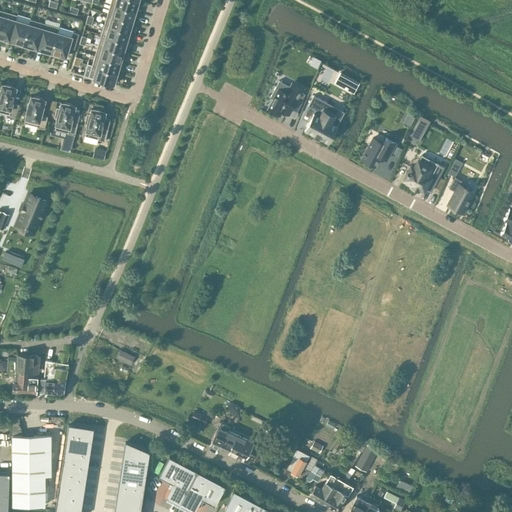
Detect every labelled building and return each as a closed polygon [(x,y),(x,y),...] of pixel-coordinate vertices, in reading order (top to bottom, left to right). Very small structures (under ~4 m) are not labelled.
[(135,11),(138,0),(137,0),(111,0),(110,3),(135,11)] [(107,13),(132,21),(135,11),(110,3),(107,13)] [(17,15),(3,11),(0,19),(0,37),(2,38),(4,39),(4,38),(8,39),(8,41),(9,41),(15,20),(16,20),(17,15)] [(107,13),(104,24),(129,31),(130,31),(130,29),(132,22),(133,21),(132,21),(107,13)] [(37,49),(44,23),(30,19),(29,24),(23,44),(30,46),(32,47),(32,46),(36,48),(36,49),(37,49)] [(16,42),(23,44),(29,24),(16,20),(15,20),(9,41),(10,40),(14,41),(14,42),(16,42)] [(44,50),(51,52),(57,32),(59,27),(44,23),(37,49),(38,48),(42,50),(44,51),(44,50)] [(129,32),(129,31),(104,24),(101,34),(126,42),(127,40),(129,33),(129,34),(129,32)] [(57,32),(51,52),(58,54),(58,55),(60,55),(65,57),(69,46),(74,48),(79,33),(73,32),(71,36),(57,32)] [(101,34),(98,44),(123,52),(126,42),(101,34)] [(95,55),(120,62),(123,52),(98,44),(95,55)] [(92,65),(117,73),(120,62),(95,55),(92,65)] [(89,76),(114,83),(117,73),(92,65),(89,76)] [(340,72),(335,82),(353,91),(358,82),(340,72)] [(0,111),(9,114),(16,116),(19,104),(12,102),(16,87),(14,87),(14,86),(12,85),(12,86),(6,84),(5,84),(2,84),(1,89),(0,89),(0,111)] [(273,98),(268,107),(280,114),(282,110),(283,111),(284,110),(287,111),(286,112),(288,113),(291,108),(297,111),(302,100),(301,100),(305,94),(290,86),(286,92),(275,86),(270,96),(273,98)] [(315,109),(304,129),(314,134),(313,135),(314,135),(318,137),(317,137),(318,138),(318,137),(328,142),(341,118),(335,115),(339,108),(313,94),(308,105),(315,109)] [(37,126),(44,128),(47,116),(41,114),(45,99),(42,99),(43,98),(41,97),(41,98),(35,96),(34,96),(33,96),(31,96),(30,101),(29,101),(28,102),(29,103),(27,111),(26,111),(26,112),(27,112),(24,122),(37,126)] [(57,118),(54,129),(67,132),(67,133),(75,134),(78,122),(71,121),(75,106),(73,105),(73,104),(71,104),(65,102),(64,102),(64,103),(61,102),(60,107),(59,107),(59,108),(57,108),(55,117),(57,117),(56,118),(57,118)] [(97,139),(105,141),(108,128),(101,127),(105,112),(103,111),(103,110),(102,110),(101,110),(95,109),(96,108),(94,108),(94,109),(91,108),(90,114),(89,113),(89,115),(87,114),(85,123),(87,123),(86,124),(87,125),(85,135),(98,138),(97,139)] [(419,119),(410,135),(418,139),(427,123),(419,119)] [(383,142),(373,137),(361,158),(375,165),(380,155),(386,159),(395,142),(386,137),(383,142)] [(397,145),(393,152),(398,155),(402,148),(397,145)] [(406,173),(403,178),(412,183),(411,185),(418,188),(419,187),(424,189),(427,183),(433,186),(444,166),(438,163),(438,162),(436,161),(436,162),(422,154),(419,159),(418,159),(417,161),(414,167),(411,165),(408,171),(407,170),(406,172),(406,173)] [(451,167),(448,173),(455,176),(457,171),(451,167)] [(447,204),(462,212),(473,191),(467,188),(468,187),(466,186),(465,187),(460,184),(462,180),(455,176),(448,188),(455,191),(447,204)] [(441,177),(435,187),(440,189),(444,178),(441,177)] [(47,200),(29,193),(25,203),(24,203),(21,210),(22,211),(17,221),(36,229),(47,200)] [(511,209),(509,208),(503,219),(508,221),(507,223),(506,222),(500,233),(509,238),(508,239),(511,241),(511,209)] [(0,227),(3,228),(9,214),(0,210),(0,227)] [(5,251),(2,258),(20,266),(23,258),(17,256),(14,255),(5,251)] [(39,391),(63,393),(69,363),(67,363),(68,353),(60,352),(59,362),(46,360),(44,378),(41,378),(39,391)] [(13,392),(25,392),(26,382),(27,382),(27,378),(26,378),(28,354),(18,354),(15,382),(14,382),(13,392)] [(25,392),(36,393),(40,355),(28,354),(26,378),(27,378),(27,382),(26,382),(25,392)] [(195,411),(191,418),(204,425),(208,417),(195,411)] [(210,445),(218,449),(227,431),(229,426),(221,422),(210,445)] [(80,511),(94,427),(68,423),(54,511),(80,511)] [(230,449),(246,457),(253,443),(227,431),(218,449),(228,453),(230,449)] [(13,434),(13,504),(45,504),(44,434),(13,434)] [(139,511),(149,450),(125,440),(113,511),(139,511)] [(354,464),(366,470),(377,450),(365,444),(354,464)] [(291,472),(299,476),(310,456),(297,448),(292,457),(298,460),(291,472)] [(192,509),(194,510),(201,497),(215,504),(225,485),(169,455),(159,475),(172,482),(165,495),(167,496),(167,497),(192,510),(192,509)] [(0,511),(7,511),(10,472),(0,471),(0,511)] [(309,496),(326,506),(333,496),(332,495),(341,480),(332,474),(333,473),(331,471),(321,489),(315,485),(309,496)] [(326,506),(335,511),(341,500),(344,502),(354,485),(352,483),(351,485),(341,480),(332,495),(333,496),(326,506)] [(276,511),(234,489),(223,509),(229,511),(276,511)] [(383,497),(396,503),(399,497),(387,491),(383,497)] [(347,511),(360,511),(367,501),(356,495),(347,511)] [(360,511),(374,511),(378,506),(367,500),(367,501),(360,511)]
